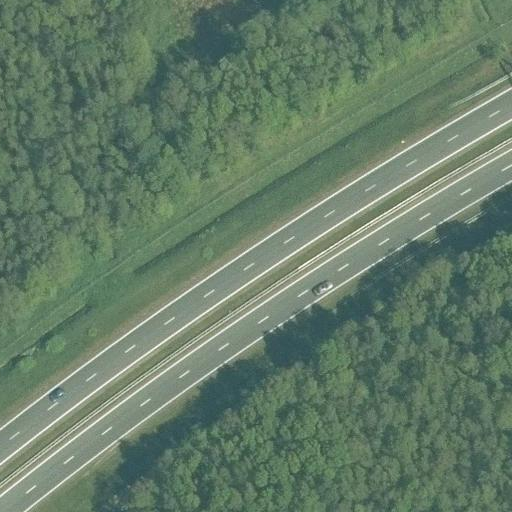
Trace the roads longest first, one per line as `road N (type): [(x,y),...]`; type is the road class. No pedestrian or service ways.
road 1 (trunk): [(511,107),(221,288),(0,453)]
road 2 (trunk): [(8,511),(240,335),(511,171)]
